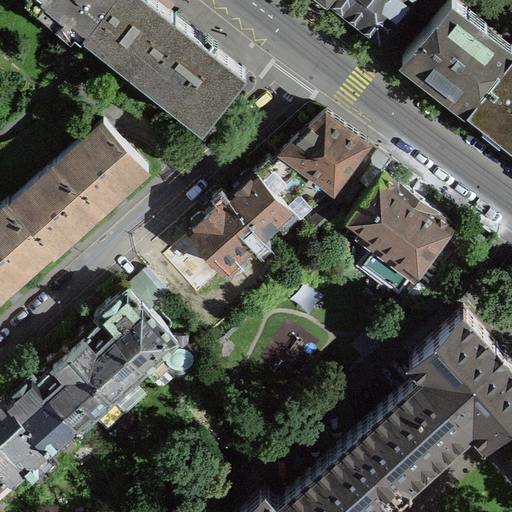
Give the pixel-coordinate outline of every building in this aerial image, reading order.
[(42,0),(80,32),(83,28),(104,0),(42,0)] [(178,14),(160,0),(104,0),(83,28),(117,55),(135,69),(178,14)] [(335,0),(357,17),(386,40),(416,5),(409,0),(335,0)] [(470,9),(459,0),(447,0),(403,53),(468,103),(508,52),(486,35),(487,33),(465,15),(470,9)] [(202,122),(246,67),(178,14),(135,69),(179,104),(202,122)] [(468,103),(486,118),(511,138),(511,47),(508,52),(468,103)] [(269,151),(255,164),(291,204),(299,213),(333,184),(368,137),(346,121),(326,106),(291,138),(273,155),(269,151)] [(104,113),(56,157),(100,207),(115,193),(149,163),(104,113)] [(359,177),(369,185),(383,167),(392,154),(378,144),(371,154),(372,160),(359,177)] [(9,198),(51,247),(53,249),(69,234),(100,207),(56,157),(9,198)] [(277,217),(291,204),(255,164),(254,165),(248,166),(245,169),(240,173),(240,178),(241,180),(230,190),(266,229),(278,218),(277,217)] [(396,177),(383,167),(369,185),(347,214),(363,226),(360,230),(379,244),(367,260),(399,284),(411,268),(413,270),(451,218),(437,208),(437,206),(407,184),(398,178),(396,177)] [(192,224),(189,227),(162,252),(197,289),(223,265),(231,274),(249,258),(242,250),(266,229),(230,190),(210,208),(205,212),(204,210),(199,210),(191,217),(190,222),(192,224)] [(51,247),(9,198),(8,195),(0,202),(0,292),(9,284),(51,247)] [(311,217),(321,227),(339,211),(328,200),(311,217)] [(148,303),(166,287),(146,265),(112,295),(96,309),(145,365),(155,375),(167,364),(174,367),(183,368),(187,367),(193,363),(195,361),(197,357),(198,352),(196,346),(192,342),(187,339),(175,338),(175,334),(148,303)] [(485,436),(511,411),(511,356),(489,331),(463,303),(409,352),(421,365),(277,495),(265,481),(230,511),(372,511),(390,496),(392,498),(402,489),(412,480),(410,478),(473,422),(485,436)] [(66,341),(113,394),(145,365),(96,309),(95,310),(96,313),(81,327),(65,341),(66,341)] [(375,321),(353,341),(364,352),(386,333),(375,321)] [(31,367),(31,368),(80,423),(113,394),(66,341),(65,341),(49,355),(34,369),(31,367)] [(68,434),(80,423),(31,368),(17,381),(4,393),(49,442),(63,429),(68,434)] [(0,463),(7,471),(12,477),(50,444),(49,442),(4,393),(0,396),(0,463)] [(239,415),(255,433),(265,423),(250,406),(239,415)]
